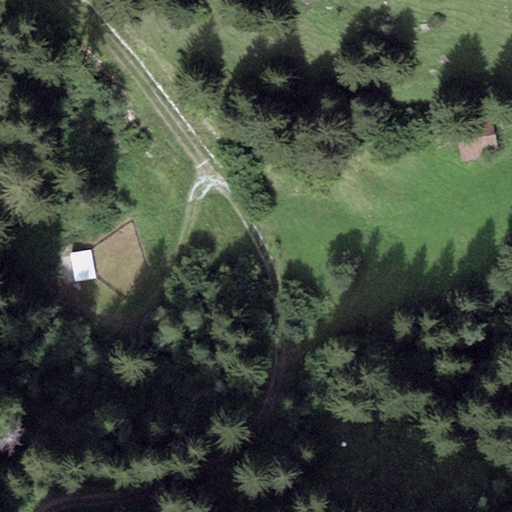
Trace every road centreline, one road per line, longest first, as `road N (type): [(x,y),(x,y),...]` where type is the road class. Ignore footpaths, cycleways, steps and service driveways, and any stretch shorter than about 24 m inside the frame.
road 1 (track): [(51,511),(157,492),(233,448),(259,418),(279,331),(277,293),(251,232),(91,30),(56,0)]
road 2 (track): [(196,161),(184,239),(163,302),(146,321),(85,314),(53,277)]
